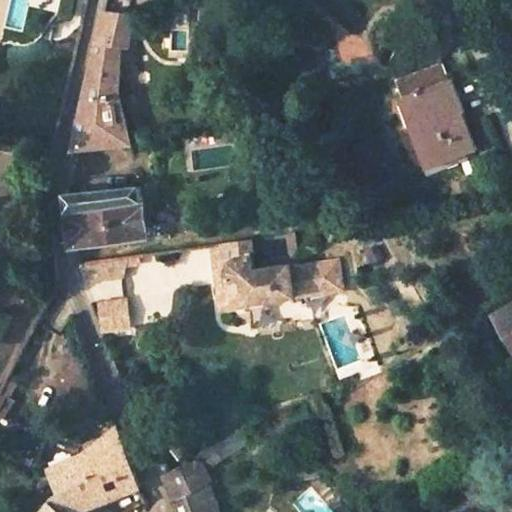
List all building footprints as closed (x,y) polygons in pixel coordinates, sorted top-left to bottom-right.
[(98,39),(76,150),(132,146),(119,92),(122,45),(98,39)] [(401,95),(426,164),(470,145),(443,81),(401,95)] [(142,186),(67,195),(70,222),(71,241),(72,243),(73,245),(74,247),(77,248),(78,248),(80,248),(81,248),(153,237),(142,186)] [(239,242),(247,304),(305,297),(301,263),(255,269),(251,240),(239,242)] [(301,263),(305,297),(346,292),(341,258),(301,263)] [(127,299),(99,302),(100,310),(102,331),(131,327),(127,299)] [(511,308),(500,316),(511,336),(511,308)] [(38,511),(76,511),(139,487),(123,445),(116,427),(86,454),(51,466),(60,492),(47,501),(38,511)] [(198,454),(201,457),(208,470),(248,445),(240,428),(198,454)] [(168,450),(179,462),(196,445),(184,433),(168,450)] [(176,500),(180,511),(221,511),(210,481),(211,477),(208,470),(201,457),(166,478),(175,496),(176,500)]
